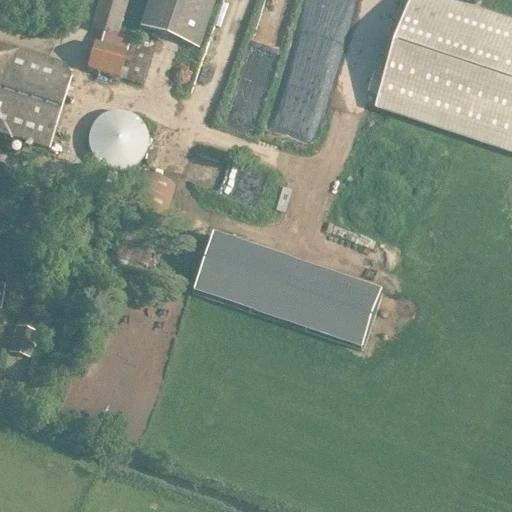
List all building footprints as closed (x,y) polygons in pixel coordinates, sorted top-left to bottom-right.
[(87,68),(143,84),(153,49),(129,42),(129,40),(117,37),(127,0),(98,0),(90,27),(106,32),(103,44),(94,42),(87,68)] [(152,0),(143,28),(198,47),(214,0),(152,0)] [(412,0),(376,109),(511,155),(511,21),(452,1),(452,0),(412,0)] [(0,132),(47,148),(71,66),(0,44),(0,132)] [(149,140),(148,132),(146,126),(142,120),(138,115),(132,111),(127,108),(121,107),(115,106),(109,107),(103,108),(96,112),(91,116),(87,121),(84,127),(82,133),(82,140),(82,147),(84,153),(88,160),(92,164),(97,168),(103,171),(113,173),(120,173),(126,172),(133,168),(139,164),(143,159),(146,153),(148,147),(149,140)] [(35,229),(34,234),(53,240),(64,201),(34,192),(23,225),(35,229)] [(211,237),(133,212),(115,270),(193,294),(211,237)] [(9,351),(28,356),(35,332),(16,326),(9,351)]
